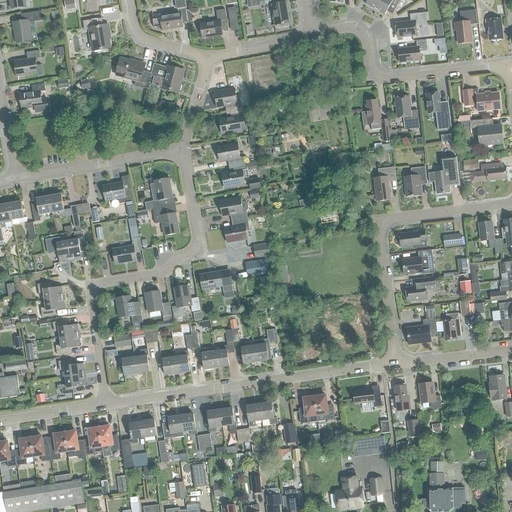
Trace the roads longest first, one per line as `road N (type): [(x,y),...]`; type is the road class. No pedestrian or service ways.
road 1 (residential): [(105,404),(90,302),(96,287),(158,273),(195,244),(179,149)]
road 2 (residential): [(105,404),(395,363)]
road 3 (residential): [(395,363),(382,221),(511,206)]
road 4 (residential): [(511,65),(376,75),(357,31),(309,26)]
road 5 (residential): [(13,178),(179,149)]
